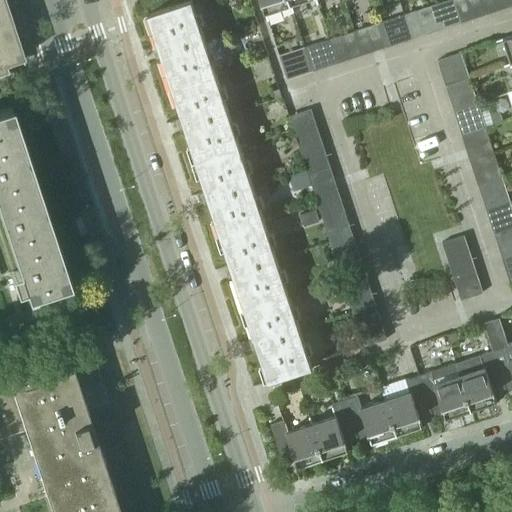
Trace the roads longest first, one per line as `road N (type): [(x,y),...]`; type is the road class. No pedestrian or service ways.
road 1 (secondary): [(254,511),(86,0)]
road 2 (secondary): [(52,6),(217,511)]
road 3 (residential): [(269,511),(511,432)]
